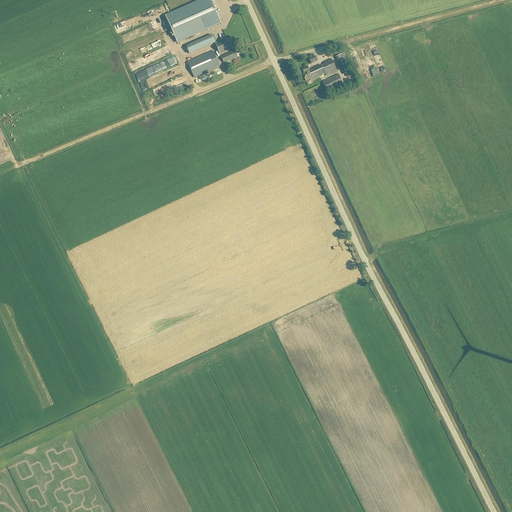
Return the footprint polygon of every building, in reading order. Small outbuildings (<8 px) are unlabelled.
[(210,0),(202,0),(165,16),(177,43),(221,24),(210,0)] [(236,46),(233,38),(227,40),(227,39),(215,44),(220,55),(234,49),(233,47),(236,46)] [(189,54),(200,49),(197,42),(185,47),(189,54)] [(373,57),(378,72),(384,70),(380,57),(378,58),(377,54),(383,52),(382,49),(387,47),(385,43),(374,47),(375,48),(370,49),(373,57)] [(220,66),(213,51),(188,63),(195,78),(220,66)] [(237,57),(235,51),(221,57),(224,63),(237,57)] [(349,66),(348,64),(343,54),(336,57),(341,67),(344,75),(348,74),(345,67),(349,66)] [(326,76),(337,71),(331,59),(324,63),(324,65),(321,66),(321,65),(309,70),(307,67),(302,69),(304,74),(303,75),(306,81),(310,80),(310,81),(325,74),(326,76)] [(176,77),(174,71),(167,73),(165,70),(160,72),(163,81),(176,77)] [(358,74),(361,81),(367,79),(363,72),(358,74)] [(343,85),(338,75),(323,82),(327,92),(337,87),(338,89),(342,88),(340,86),(343,85)] [(317,87),(308,91),(310,96),(307,97),(311,105),(323,100),(317,87)]
